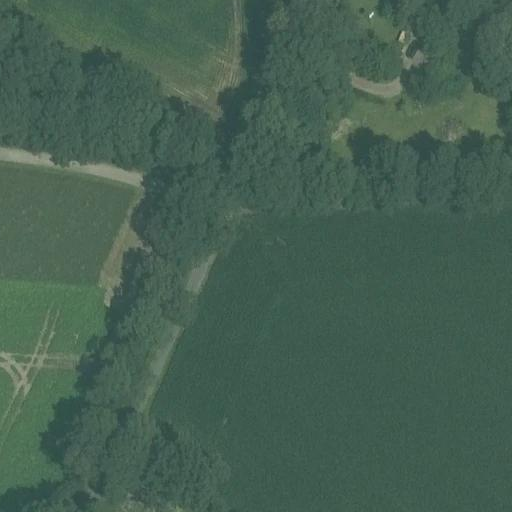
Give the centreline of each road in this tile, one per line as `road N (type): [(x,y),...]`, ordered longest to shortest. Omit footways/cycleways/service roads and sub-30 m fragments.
road 1 (track): [(342,0),(332,19),(282,30),(283,71),(226,197),(193,198),(102,168),(0,155)]
road 2 (unclassified): [(226,197),(89,511)]
